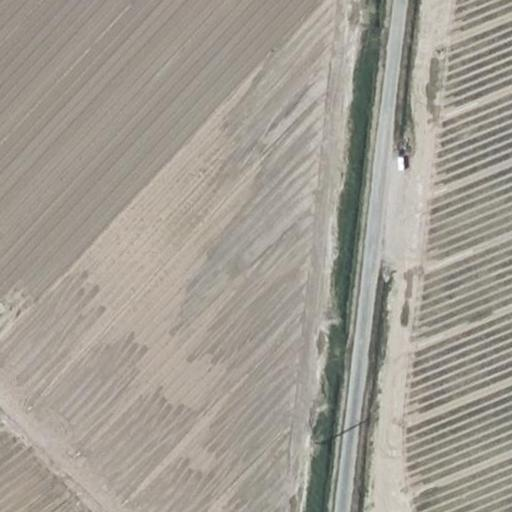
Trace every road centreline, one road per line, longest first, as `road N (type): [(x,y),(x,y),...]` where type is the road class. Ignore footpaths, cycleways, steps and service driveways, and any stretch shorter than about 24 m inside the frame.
road 1 (unclassified): [(402,0),(342,511)]
road 2 (track): [(0,409),(106,511)]
